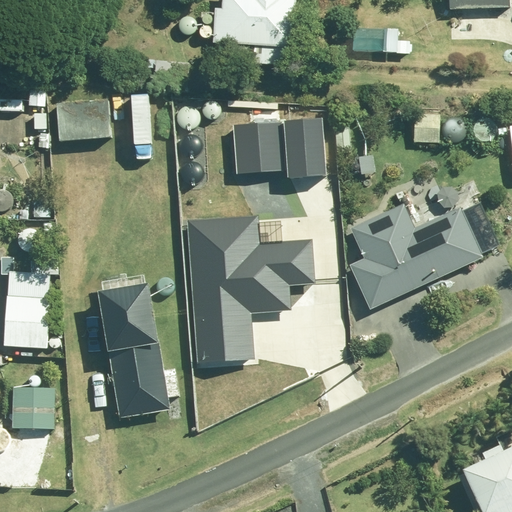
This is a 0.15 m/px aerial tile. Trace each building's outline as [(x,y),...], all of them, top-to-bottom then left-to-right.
[(299,49),(302,0),(225,0),(222,43),(299,49)] [(511,0),(453,0),(454,9),(511,7),(511,0)] [(63,102),(66,141),(117,138),(114,98),(63,102)] [(441,116),(415,115),(414,145),(440,146),(441,116)] [(289,123),(288,119),(240,122),(242,174),(292,172),(292,181),(332,179),(329,131),(324,132),(324,122),(289,123)] [(472,119),(471,143),(493,144),(494,120),(472,119)] [(196,198),(202,196),(205,202),(242,186),(223,143),(186,159),(193,174),(186,177),(196,198)] [(335,187),(290,190),(293,245),(338,242),(335,187)] [(467,209),(421,230),(410,204),(358,227),(372,259),(358,265),(376,307),(504,251),(496,233),(481,240),(467,209)] [(164,344),(169,343),(156,271),(106,280),(118,346),(112,348),(126,418),(177,408),(164,344)] [(51,348),(54,275),(13,273),(10,346),(51,348)] [(294,273),(219,305),(242,357),(316,325),(294,273)] [(59,429),(60,389),(16,388),(15,428),(59,429)] [(490,511),(511,511),(511,452),(473,469),(490,511)]
